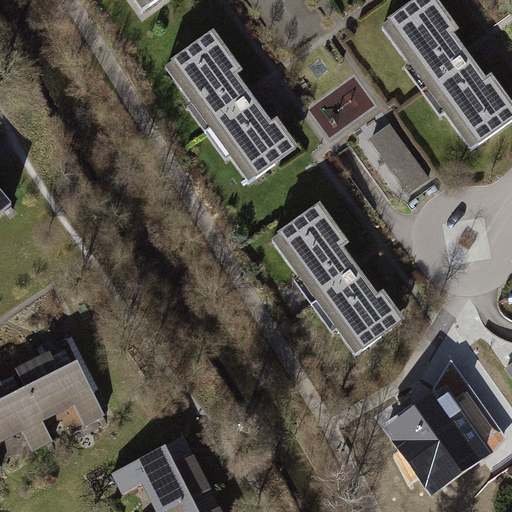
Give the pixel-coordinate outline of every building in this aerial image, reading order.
[(124,0),(135,15),(157,0),(124,0)] [(475,157),(511,129),(511,109),(427,0),(422,0),(379,33),(475,157)] [(207,38),(160,71),(238,188),(288,155),(207,38)] [(0,186),(0,217),(15,204),(0,186)] [(273,245),(350,358),(400,325),(325,211),(273,245)] [(98,412),(69,355),(16,382),(45,439),(98,412)] [(0,461),(45,439),(16,382),(0,389),(0,461)] [(448,384),(383,429),(431,497),(496,452),(448,384)] [(180,441),(122,470),(143,511),(169,511),(206,493),(180,441)] [(169,511),(215,511),(206,493),(169,511)]
